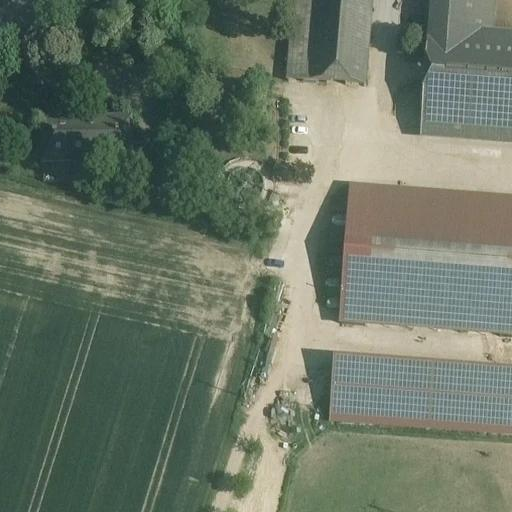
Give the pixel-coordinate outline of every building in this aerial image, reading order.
[(314,0),(295,0),(288,84),(307,86),(314,0)] [(372,0),(314,0),(307,86),(366,90),(372,0)] [(455,0),(431,0),(428,35),(431,35),(431,36),(447,37),(447,35),(453,36),(455,0)] [(494,0),(455,0),(453,36),(492,38),(494,0)] [(511,39),(453,36),(447,35),(447,37),(431,36),(431,35),(428,35),(421,130),(511,136),(511,39)] [(123,121),(104,122),(43,124),(44,164),(106,162),(106,166),(109,169),(123,172),(123,170),(124,169),(124,168),(125,168),(126,167),(127,167),(129,167),(130,168),(131,168),(131,169),(132,170),(132,171),(131,131),(129,125),(127,124),(123,121)] [(123,170),(123,172),(123,173),(124,175),(126,176),(127,176),(129,176),(131,175),(132,173),(132,171),(132,170),(131,169),(131,168),(130,168),(129,167),(127,167),(126,167),(125,168),(124,168),(124,169),(123,170)] [(109,169),(103,196),(117,199),(123,172),(109,169)] [(511,203),(345,189),(334,329),(511,343),(511,203)] [(511,369),(337,358),(333,421),(509,432),(511,432),(511,369)]
